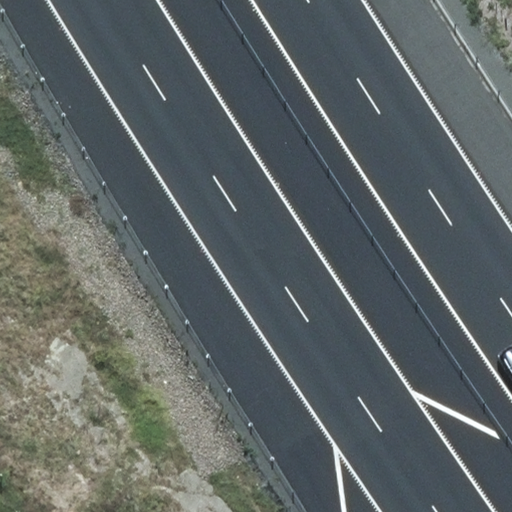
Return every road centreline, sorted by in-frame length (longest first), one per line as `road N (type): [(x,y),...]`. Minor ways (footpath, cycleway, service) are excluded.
road 1 (motorway): [(456,511),(293,275),(134,0)]
road 2 (motorway): [(317,0),(511,313)]
